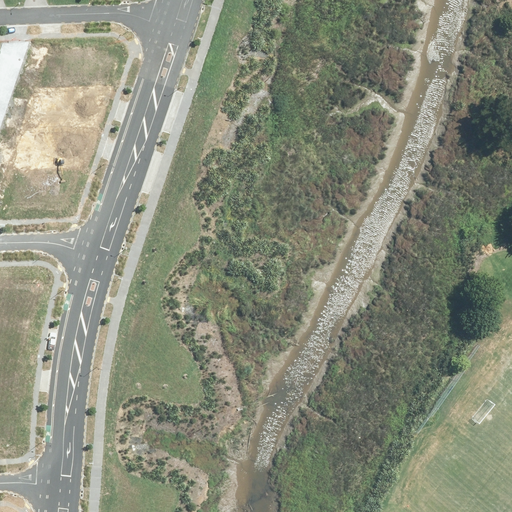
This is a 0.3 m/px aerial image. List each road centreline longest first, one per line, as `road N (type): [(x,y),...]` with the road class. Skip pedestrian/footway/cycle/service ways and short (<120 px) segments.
road 1 (residential): [(177,30),(102,257)]
road 2 (residential): [(102,257),(75,364),(66,488)]
road 3 (residential): [(21,16),(132,14),(177,30)]
